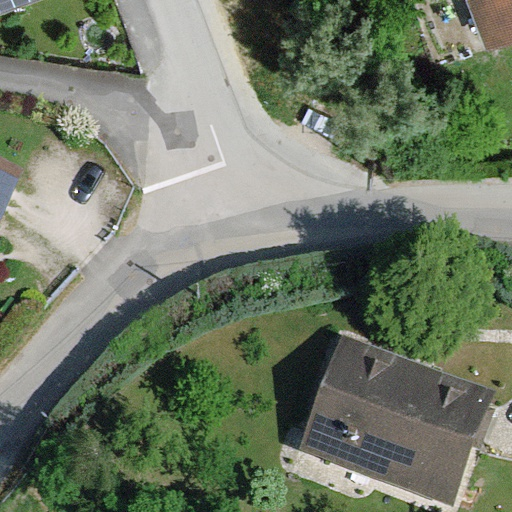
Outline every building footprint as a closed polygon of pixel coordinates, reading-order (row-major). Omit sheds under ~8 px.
[(497,38),(508,34),(496,0),(491,0),(484,2),(497,38)] [(511,0),(496,0),(508,34),(511,32),(511,0)] [(0,166),(0,219),(20,175),(0,166)] [(393,459),(385,477),(455,504),(495,409),(355,349),(323,430),(393,459)] [(393,459),(323,430),(317,448),(385,477),(393,459)]
